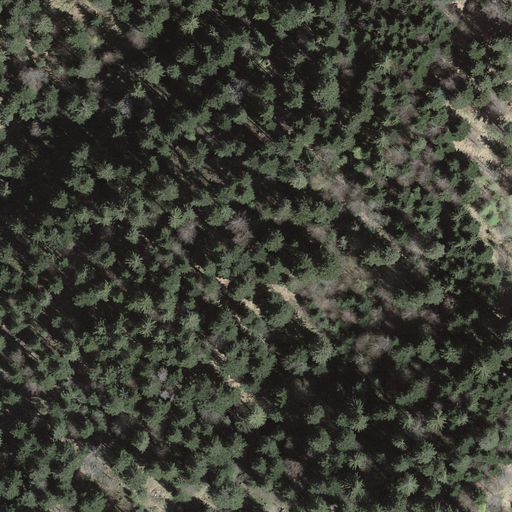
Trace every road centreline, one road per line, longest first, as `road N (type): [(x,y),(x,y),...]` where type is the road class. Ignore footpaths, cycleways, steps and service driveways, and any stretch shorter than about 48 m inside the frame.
road 1 (track): [(479,303),(444,268),(354,222),(307,217),(224,236),(202,232),(183,190),(167,101),(137,78),(104,73),(0,95)]
road 2 (track): [(0,373),(75,401),(114,406),(168,444),(238,425),(269,429),(291,476),(332,511)]
